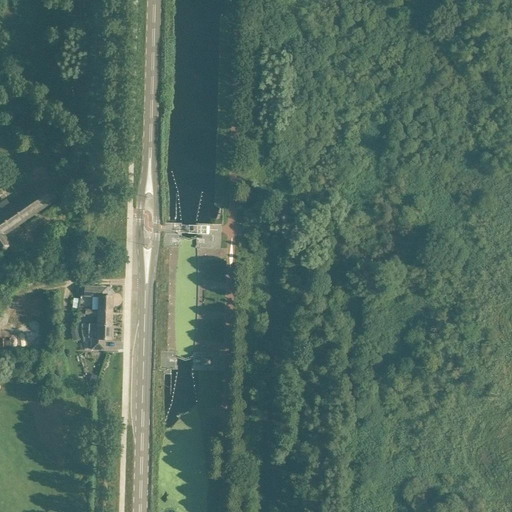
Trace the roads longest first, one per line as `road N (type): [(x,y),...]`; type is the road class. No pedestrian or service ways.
road 1 (secondary): [(139,511),(146,282)]
road 2 (unclassified): [(231,229),(238,0)]
road 3 (secondary): [(148,174),(153,0)]
road 4 (unclassified): [(127,281),(81,277),(34,250),(0,278)]
